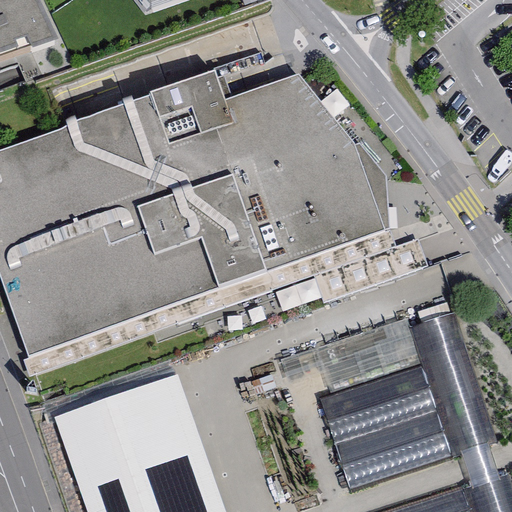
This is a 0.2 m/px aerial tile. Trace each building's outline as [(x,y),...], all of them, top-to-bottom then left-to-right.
[(0,0),(0,58),(58,38),(39,0),(0,0)] [(225,101),(213,70),(0,151),(0,287),(25,357),(386,228),(387,179),(356,144),(297,76),(225,101)] [(499,444),(458,312),(306,358),(347,491),(499,444)] [(230,511),(182,375),(57,418),(90,511),(230,511)] [(511,511),(511,478),(402,511),(511,511)]
